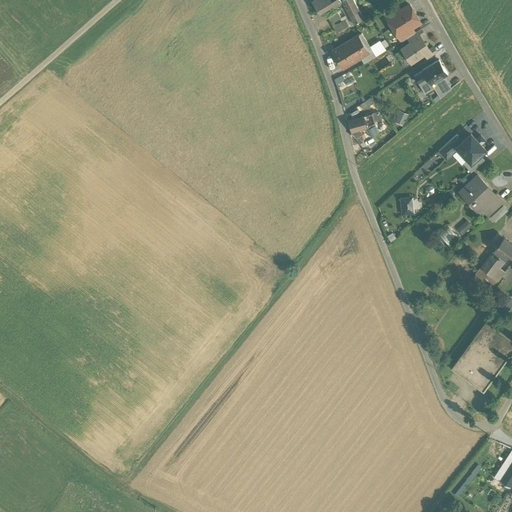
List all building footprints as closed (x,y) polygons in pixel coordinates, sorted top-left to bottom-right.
[(313,0),(321,12),(341,0),(313,0)] [(354,0),(342,0),(346,6),(354,22),(363,18),(354,0)] [(397,4),(384,12),(388,18),(400,10),(400,9),(397,4)] [(409,4),(400,9),(400,10),(388,18),(398,35),(399,35),(411,27),(420,22),(409,4)] [(346,6),(327,16),(336,32),(354,22),(346,6)] [(411,27),(399,35),(402,40),(407,37),(415,32),(411,27)] [(415,32),(407,37),(410,43),(419,37),(420,37),(424,34),(421,28),(415,32)] [(369,51),(358,35),(333,50),(344,67),(360,57),(369,52),(369,51)] [(420,37),(419,37),(410,43),(402,48),(411,62),(423,54),(429,50),(429,49),(424,42),(423,43),(420,37)] [(433,46),(429,49),(429,50),(423,54),(427,59),(437,52),(433,46)] [(369,52),(360,57),(364,63),(377,56),(373,48),(369,51),(369,52)] [(439,60),(423,69),(416,73),(414,74),(415,76),(412,78),(413,81),(417,79),(418,81),(427,76),(433,84),(444,76),(447,74),(439,60)] [(427,76),(418,81),(423,89),(425,88),(425,89),(433,84),(427,76)] [(444,76),(433,84),(441,97),(452,88),(444,76)] [(423,89),(417,93),(420,99),(429,94),(425,89),(425,88),(423,89)] [(370,98),(361,105),(364,110),(374,103),(370,98)] [(379,112),(372,114),(373,119),(374,121),(380,119),(379,112)] [(401,112),(396,123),(404,127),(409,115),(401,112)] [(363,116),(348,120),(351,132),(354,131),(354,134),(359,132),(359,130),(366,128),(364,119),(363,116)] [(381,123),(376,126),(376,127),(379,132),(385,129),(381,123)] [(376,127),(371,130),(374,136),(379,132),(376,127)] [(371,130),(355,138),(358,144),(368,139),(373,148),(379,145),(374,136),(371,130)] [(457,147),(464,141),(457,134),(439,151),(447,160),(454,153),(458,149),(457,147)] [(472,164),(481,155),(486,150),(481,144),(485,141),(480,136),(476,139),(472,134),(464,141),(457,147),(458,149),(454,153),(463,164),(468,160),(472,164)] [(468,160),(463,164),(471,173),(485,160),(481,155),(472,164),(468,160)] [(493,196),(482,184),(484,182),(477,174),(460,189),(473,203),(475,200),(482,208),(496,195),(495,194),(493,196)] [(400,197),(403,214),(416,212),(413,194),(400,197)] [(496,195),(482,208),(489,215),(503,202),(496,195)] [(458,238),(448,227),(436,239),(446,249),(457,239),(458,238)] [(498,233),(491,241),(497,246),(504,237),(498,233)] [(497,246),(493,250),(494,251),(505,260),(509,254),(511,250),(511,243),(504,237),(497,246)] [(494,251),(481,267),(488,274),(498,268),(505,260),(494,251)] [(488,274),(481,267),(476,273),(481,278),(483,275),(486,277),(488,274)] [(498,268),(488,274),(497,280),(503,273),(498,268)] [(497,280),(488,274),(486,277),(494,284),(497,280)] [(511,339),(485,320),(451,367),(483,390),(511,350),(511,339)] [(511,462),(500,481),(510,487),(511,483),(511,462)]
